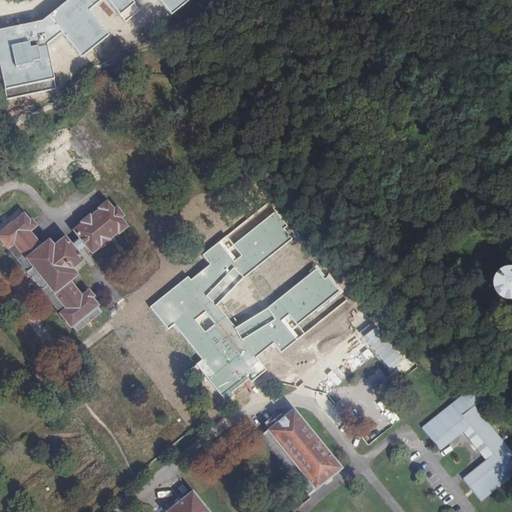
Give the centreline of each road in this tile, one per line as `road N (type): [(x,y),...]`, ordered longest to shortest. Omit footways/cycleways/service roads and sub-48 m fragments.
road 1 (track): [(149,48),(78,72),(0,134)]
road 2 (unknown): [(181,287),(256,400)]
road 3 (track): [(169,269),(125,197),(112,183),(92,185)]
